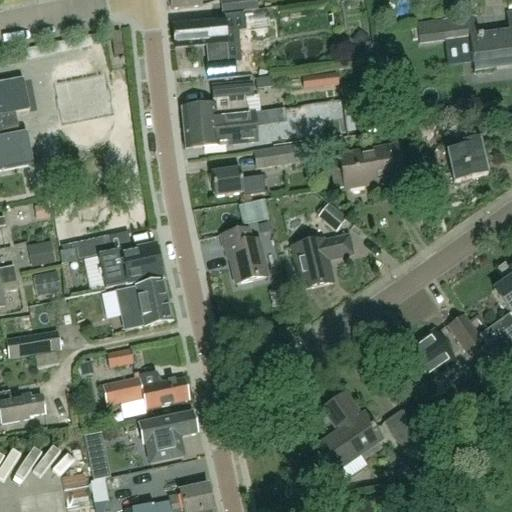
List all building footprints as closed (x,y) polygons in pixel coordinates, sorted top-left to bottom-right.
[(170,0),(172,10),(201,7),(199,0),(170,0)] [(255,0),(220,0),(221,15),(257,11),(255,0)] [(225,19),(173,25),(176,49),(207,46),(209,66),(208,66),(209,81),(237,78),(236,63),(230,64),(225,19)] [(454,42),(451,21),(416,26),(419,47),(444,43),(444,45),(445,44),(445,43),(454,42)] [(511,23),(508,24),(509,34),(468,40),(473,76),(493,74),(493,70),(511,66),(511,23)] [(237,49),(255,47),(253,32),(235,34),(237,49)] [(125,39),(112,42),(118,75),(131,72),(125,39)] [(336,75),(321,77),(322,88),(338,86),(336,75)] [(0,174),(33,168),(27,137),(17,139),(15,126),(17,126),(16,118),(30,115),(24,84),(0,88),(0,174)] [(182,111),(183,128),(203,125),(204,131),(211,130),(215,124),(223,123),(224,130),(256,126),(255,115),(255,113),(250,114),(245,99),(253,98),(252,84),(213,88),(215,107),(182,111)] [(379,102),(355,105),(359,133),(383,130),(379,102)] [(262,136),(282,135),(281,122),(261,123),(262,136)] [(203,125),(183,128),(186,150),(258,143),(256,127),(256,126),(224,130),(223,123),(215,124),(211,130),(204,131),(203,125)] [(464,151),(447,155),(455,186),(488,178),(480,142),(463,146),(464,151)] [(303,149),(277,153),(279,168),(276,168),(277,171),(305,166),(303,149)] [(336,190),(346,188),(346,190),(403,180),(399,155),(387,157),(386,150),(340,158),(343,172),(333,174),(336,190)] [(258,170),(276,168),(279,168),(277,153),(277,151),(256,154),(258,170)] [(241,171),(212,174),(215,199),(244,195),(244,194),(260,192),(259,179),(243,181),(241,171)] [(43,227),(60,219),(53,205),(36,213),(43,227)] [(346,221),(328,206),(317,219),(335,235),(346,221)] [(266,280),(257,242),(252,243),(249,231),(221,238),(224,251),(229,250),(237,286),(266,280)] [(324,244),(324,242),(293,250),(303,292),(333,285),(327,258),(352,252),(349,238),(324,244)] [(56,249),(38,247),(36,263),(54,265),(56,249)] [(61,267),(93,261),(90,249),(96,247),(96,248),(97,248),(97,247),(58,255),(61,267)] [(103,292),(128,287),(162,280),(156,247),(96,260),(103,292)] [(510,315),(478,337),(511,385),(511,269),(504,275),(499,269),(498,269),(508,283),(494,292),(510,315)] [(0,280),(14,278),(13,270),(0,272),(0,280)] [(16,285),(14,278),(0,280),(0,310),(5,310),(1,288),(16,285)] [(172,324),(168,304),(164,285),(116,295),(121,319),(124,319),(127,334),(172,324)] [(465,318),(451,328),(470,354),(483,344),(465,318)] [(455,363),(440,341),(434,334),(399,359),(415,382),(435,368),(439,374),(455,363)] [(40,356),(37,338),(6,343),(9,361),(40,356)] [(133,368),(130,354),(107,358),(109,372),(133,368)] [(34,359),(36,371),(58,367),(56,355),(34,359)] [(141,392),(139,382),(103,390),(108,409),(143,401),(146,414),(189,404),(185,382),(141,392)] [(10,401),(9,395),(0,396),(0,419),(2,428),(30,422),(29,420),(45,417),(41,399),(30,401),(29,397),(10,401)] [(315,451),(333,476),(382,442),(364,416),(361,419),(345,396),(323,412),(332,426),(339,421),(345,430),(315,451)] [(402,412),(383,425),(403,453),(421,441),(402,412)] [(180,441),(196,437),(192,415),(139,427),(144,449),(146,448),(150,467),(184,460),(180,441)] [(100,436),(85,439),(94,482),(109,479),(100,436)] [(212,511),(208,489),(179,495),(180,498),(169,500),(170,502),(153,506),(130,511),(212,511)] [(93,494),(70,495),(71,508),(94,506),(93,494)]
